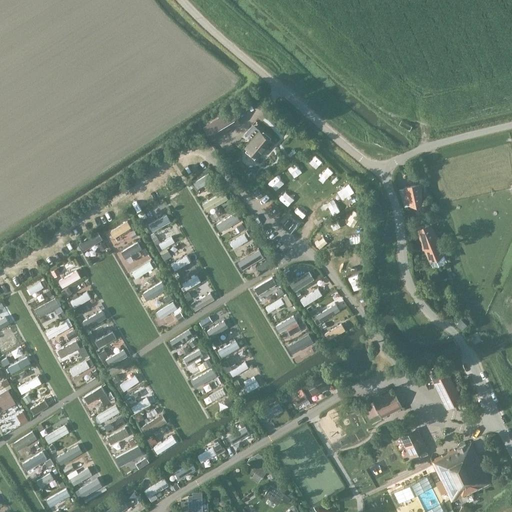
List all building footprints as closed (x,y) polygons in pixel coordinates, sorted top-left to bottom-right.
[(232,108),(203,126),(211,140),(240,122),(232,108)] [(258,159),(272,141),(255,126),(247,135),(251,138),(244,147),(258,159)] [(200,186),(216,177),(211,169),(195,178),(200,186)] [(184,198),(191,195),(184,178),(177,181),(184,198)] [(410,205),(420,203),(419,184),(404,187),(405,189),(410,205)] [(226,186),(208,198),(212,204),(230,192),(226,186)] [(403,206),(410,205),(405,189),(399,189),(403,206)] [(224,225),(243,213),(239,207),(220,219),(224,225)] [(164,229),(165,233),(173,232),(170,221),(174,220),(172,210),(164,212),(163,209),(151,212),(156,231),(164,229)] [(281,223),(284,225),(285,225),(290,219),(290,218),(287,216),(286,216),(281,222),(281,223)] [(132,241),(128,234),(134,231),(131,226),(135,223),(131,217),(113,227),(125,245),(132,241)] [(289,228),(289,229),(291,231),(293,231),(298,225),(297,224),(295,222),(293,222),(289,228)] [(444,251),(428,226),(418,230),(423,246),(423,245),(431,262),(438,261),(444,256),(442,252),(444,251)] [(232,238),(236,245),(251,236),(247,229),(232,238)] [(164,246),(178,238),(175,232),(161,241),(164,246)] [(103,233),(88,243),(90,246),(87,247),(92,255),(110,244),(103,233)] [(181,236),(183,243),(187,242),(191,252),(196,251),(189,233),(181,236)] [(124,247),(129,255),(145,246),(141,238),(124,247)] [(242,256),(245,262),(264,253),(260,246),(242,256)] [(337,251),(338,259),(358,256),(357,248),(337,251)] [(177,267),(194,259),(190,252),(174,259),(177,267)] [(138,275),(157,264),(153,257),(134,269),(138,275)] [(309,258),(293,266),(298,274),(313,266),(309,258)] [(59,274),(64,270),(60,264),(54,269),(59,274)] [(66,284),(85,274),(81,266),(62,276),(66,284)] [(292,277),(296,286),(317,276),(313,267),(292,277)] [(185,280),(189,286),(204,277),(200,271),(185,280)] [(272,284),(280,280),(276,272),(257,282),(263,294),(274,288),(272,284)] [(151,295),(170,284),(165,276),(147,287),(151,295)] [(36,293),(49,286),(45,278),(31,285),(36,293)] [(306,301),(325,291),(321,284),(302,295),(306,301)] [(74,297),(77,304),(95,295),(91,288),(74,297)] [(197,306),(218,296),(214,288),(193,299),(197,306)] [(271,308),(287,299),(283,292),(267,302),(271,308)] [(341,302),(347,298),(343,292),(337,297),(341,302)] [(45,315),(65,305),(60,294),(40,304),(45,315)] [(177,298),(160,308),(164,315),(181,304),(177,298)] [(319,318),(336,310),(332,303),(316,311),(319,318)] [(281,331),(307,319),(301,307),(293,310),(291,304),(272,312),(281,331)] [(85,317),(90,325),(110,313),(105,305),(85,317)] [(166,323),(181,315),(178,309),(163,317),(166,323)] [(0,326),(10,321),(5,314),(0,317),(0,326)] [(53,325),(55,331),(72,324),(69,318),(53,325)] [(225,318),(211,323),(214,331),(228,326),(225,318)] [(343,318),(325,328),(330,336),(348,326),(343,318)] [(180,339),(196,329),(193,323),(176,333),(180,339)] [(72,336),(80,331),(77,324),(68,328),(72,336)] [(306,324),(289,334),(292,339),(309,330),(306,324)] [(100,336),(105,347),(122,340),(117,329),(100,336)] [(313,331),(290,339),(293,348),(316,339),(313,331)] [(17,334),(0,343),(0,347),(2,351),(20,341),(17,334)] [(192,340),(197,345),(202,341),(197,335),(192,340)] [(224,353),(243,344),(238,336),(220,345),(224,353)] [(85,349),(79,337),(61,346),(67,358),(85,349)] [(186,361),(207,353),(203,345),(183,353),(186,361)] [(112,365),(130,354),(126,347),(108,358),(112,365)] [(25,355),(14,361),(18,368),(29,362),(25,355)] [(203,367),(208,364),(204,355),(188,362),(191,368),(202,363),(203,367)] [(72,365),(76,372),(93,364),(90,356),(72,365)] [(248,357),(232,366),(235,372),(252,363),(248,357)] [(426,371),(432,382),(447,409),(463,400),(442,362),(426,371)] [(420,363),(413,367),(420,381),(427,378),(420,363)] [(202,381),(220,371),(215,364),(198,373),(202,381)] [(134,367),(129,371),(131,374),(122,381),(127,388),(146,374),(141,368),(137,371),(134,367)] [(24,389),(45,380),(42,372),(21,381),(24,389)] [(247,390),(259,382),(255,375),(242,384),(247,390)] [(305,383),(312,395),(326,387),(318,375),(305,383)] [(148,379),(136,386),(142,397),(133,402),(137,409),(158,397),(148,379)] [(109,399),(118,394),(114,387),(110,389),(105,381),(87,392),(91,400),(105,393),(109,399)] [(225,383),(212,391),(216,397),(229,389),(225,383)] [(13,385),(0,390),(0,419),(4,429),(32,418),(27,406),(19,410),(16,403),(20,401),(13,385)] [(290,394),(297,405),(308,398),(300,387),(290,394)] [(381,416),(401,406),(393,391),(374,401),(381,416)] [(47,396),(34,405),(38,411),(51,402),(47,396)] [(271,413),(285,404),(281,397),(267,406),(271,413)] [(94,413),(102,426),(119,417),(116,410),(120,408),(117,401),(94,413)] [(50,435),(67,428),(63,419),(46,427),(50,435)] [(129,423),(110,432),(115,442),(134,433),(129,423)] [(230,434),(238,429),(234,424),(227,429),(230,434)] [(36,437),(41,435),(38,427),(17,437),(22,448),(38,441),(36,437)] [(426,449),(416,429),(401,436),(411,456),(426,449)] [(147,451),(143,441),(120,451),(124,461),(147,451)] [(457,449),(432,461),(451,501),(490,482),(470,442),(456,448),(457,449)] [(199,451),(204,461),(221,453),(216,443),(199,451)] [(62,454),(59,456),(62,463),(84,452),(81,444),(62,453),(62,454)] [(249,457),(247,461),(250,463),(248,466),(262,477),(269,467),(265,464),(267,462),(263,455),(258,452),(249,457)] [(195,458),(176,467),(181,478),(200,469),(195,458)] [(88,467),(74,476),(78,481),(92,472),(88,467)] [(44,485),(58,479),(54,468),(39,475),(44,485)] [(400,511),(446,511),(447,511),(429,473),(391,492),(400,511)] [(102,480),(81,491),(85,497),(105,487),(102,480)] [(49,495),(54,503),(74,492),(69,484),(49,495)] [(270,484),(263,494),(277,504),(281,499),(287,503),(290,498),(284,494),(279,491),(270,484)] [(201,511),(200,497),(188,498),(188,511),(201,511)] [(0,511),(9,511),(5,503),(0,505),(0,511)]
